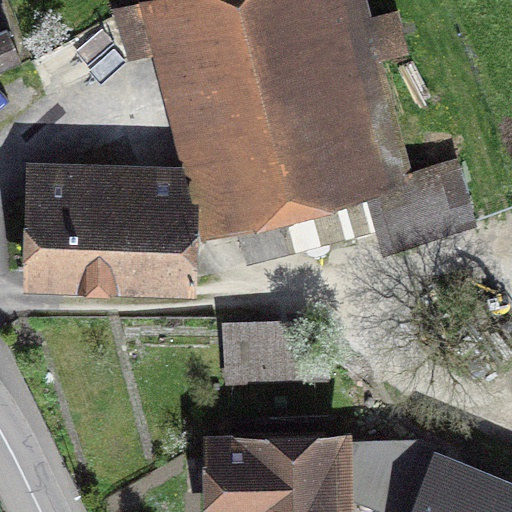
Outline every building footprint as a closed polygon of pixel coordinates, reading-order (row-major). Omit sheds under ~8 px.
[(345,0),(190,0),(165,7),(220,215),(391,170),(345,0)] [(13,27),(0,30),(0,60),(21,54),(13,27)] [(186,187),(41,181),(36,271),(181,278),(186,187)] [(306,327),(225,330),(227,375),(307,373),(306,327)] [(339,511),(339,446),(214,446),(214,511),(339,511)] [(511,511),(511,490),(439,460),(418,511),(511,511)]
